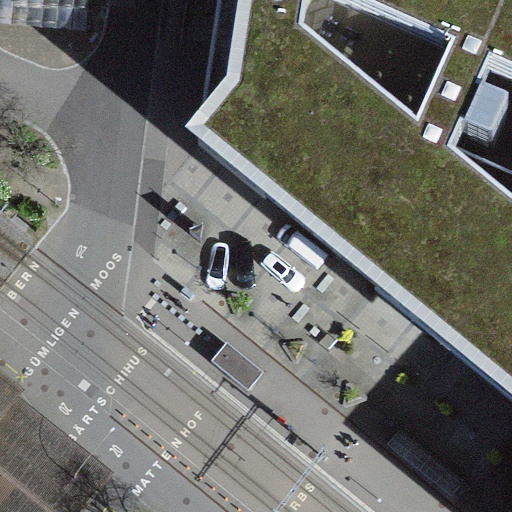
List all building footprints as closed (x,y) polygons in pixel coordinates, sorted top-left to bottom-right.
[(0,0),(0,20),(87,28),(89,0),(0,0)] [(511,0),(219,0),(197,145),(365,281),(511,401),(511,0)] [(211,362),(248,393),(263,374),(226,344),(211,362)] [(0,443),(3,446),(30,413),(7,394),(4,397),(0,392),(0,443)] [(0,511),(76,511),(105,475),(28,416),(3,446),(0,443),(0,511)] [(464,481),(400,429),(387,446),(451,498),(464,481)]
